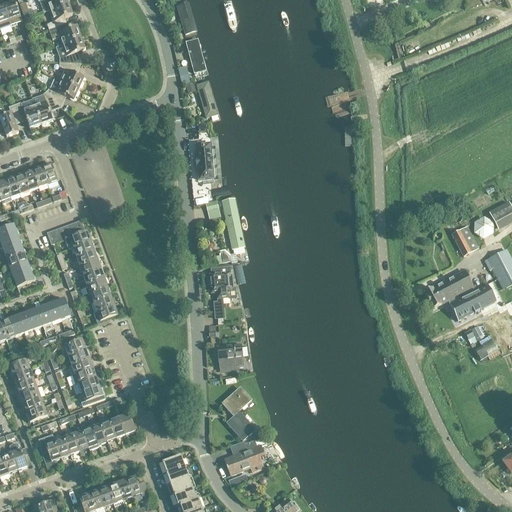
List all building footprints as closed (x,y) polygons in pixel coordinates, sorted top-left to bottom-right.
[(43,14),(49,12),(68,5),(66,0),(37,0),(38,2),(39,2),(43,14)] [(15,3),(3,7),(10,26),(22,22),(15,3)] [(198,35),(189,3),(176,7),(186,39),(198,35)] [(72,16),(68,5),(49,12),(53,23),(47,25),(49,31),(63,26),(61,20),(72,16)] [(0,29),(10,26),(3,7),(0,8),(0,29)] [(23,14),(25,20),(34,16),(32,10),(28,12),(23,14)] [(65,32),(63,26),(49,31),(51,37),(57,35),(62,46),(81,39),(76,28),(65,32)] [(81,39),(62,46),(55,48),(59,60),(59,64),(77,65),(73,55),(85,51),(81,39)] [(207,74),(198,39),(186,42),(195,77),(207,74)] [(72,74),(77,65),(59,64),(59,68),(65,71),(60,82),(78,91),(84,79),(72,74)] [(136,80),(134,75),(133,73),(128,75),(131,82),(136,80)] [(46,93),(58,106),(62,97),(73,102),(78,91),(60,82),(54,79),(50,90),(46,93)] [(219,115),(209,82),(196,85),(205,119),(219,115)] [(45,102),(34,106),(41,125),(52,121),(48,110),(58,106),(46,93),(43,96),(45,102)] [(20,104),(14,106),(19,120),(25,118),(29,130),(41,125),(34,106),(32,101),(20,105),(20,104)] [(0,135),(4,134),(6,138),(18,134),(14,122),(19,120),(14,106),(8,108),(11,115),(6,117),(5,115),(0,114),(0,135)] [(199,181),(213,180),(210,145),(196,146),(199,181)] [(41,167),(41,168),(48,186),(57,182),(50,164),(41,167)] [(48,186),(41,168),(32,172),(38,189),(48,186)] [(31,171),(23,174),(29,192),(38,189),(32,172),(31,172),(31,171)] [(29,192),(23,174),(14,177),(20,196),(29,192)] [(4,181),(5,182),(11,199),(20,196),(14,177),(4,181)] [(11,199),(5,182),(0,183),(0,196),(2,203),(11,199)] [(246,248),(236,200),(221,203),(231,251),(246,248)] [(216,202),(205,205),(208,213),(218,210),(216,202)] [(511,220),(511,208),(509,203),(489,214),(497,229),(511,220)] [(494,236),(491,218),(474,221),(477,239),(494,236)] [(80,222),(75,224),(79,236),(84,234),(80,222)] [(75,224),(69,226),(73,238),(79,236),(75,224)] [(0,242),(17,236),(14,226),(0,231),(0,242)] [(69,226),(64,228),(68,239),(73,238),(69,226)] [(467,227),(452,235),(463,257),(478,249),(467,227)] [(64,228),(58,230),(63,242),(64,241),(68,239),(64,228)] [(57,244),(63,242),(58,230),(53,232),(57,244)] [(52,246),(57,244),(53,232),(47,234),(52,246)] [(73,238),(68,239),(64,241),(67,250),(70,249),(91,241),(88,232),(84,234),(79,236),(73,238)] [(21,245),(17,236),(0,242),(0,243),(3,251),(21,245)] [(94,251),(94,252),(95,251),(91,241),(70,249),(72,255),(75,254),(76,258),(94,251)] [(21,245),(3,251),(6,261),(24,254),(21,245)] [(511,258),(507,250),(488,260),(504,290),(511,285),(511,258)] [(97,260),(94,252),(94,251),(76,258),(80,267),(97,260)] [(27,263),(24,254),(6,261),(10,270),(27,263)] [(82,272),(83,276),(101,270),(97,260),(80,267),(77,269),(79,273),(82,272)] [(31,273),(27,263),(10,270),(13,279),(31,273)] [(228,269),(228,265),(212,268),(212,271),(211,271),(212,276),(210,276),(211,294),(217,293),(218,303),(214,303),(216,319),(223,319),(221,299),(229,298),(228,290),(233,289),(232,275),(230,276),(229,269),(228,269)] [(83,276),(86,285),(104,279),(101,270),(83,276)] [(433,310),(448,302),(456,298),(473,289),(464,272),(424,293),(433,310)] [(34,282),(31,273),(13,279),(17,289),(34,282)] [(104,279),(86,285),(84,286),(85,291),(88,290),(90,294),(108,288),(105,278),(104,279)] [(456,298),(448,303),(450,306),(449,306),(458,322),(474,314),(475,315),(475,314),(480,312),(481,312),(480,311),(496,303),(487,286),(458,302),(456,298)] [(108,288),(90,294),(93,304),(111,297),(112,297),(108,288)] [(111,297),(93,304),(97,313),(114,306),(115,306),(112,297),(111,298),(111,297)] [(54,303),(61,322),(70,318),(64,300),(54,303)] [(45,307),(52,325),(61,322),(54,303),(45,307)] [(114,306),(97,313),(100,323),(118,316),(117,316),(118,315),(115,307),(114,307),(114,306)] [(36,310),(43,328),(44,333),(53,329),(52,325),(45,307),(36,310)] [(27,314),(33,332),(43,328),(36,310),(27,314)] [(18,317),(24,335),(33,332),(27,314),(18,317)] [(8,320),(15,338),(24,335),(18,317),(8,320)] [(0,323),(0,326),(6,342),(15,338),(8,320),(0,323)] [(470,331),(465,334),(468,341),(474,338),(470,331)] [(497,350),(491,340),(473,351),(479,361),(497,350)] [(68,357),(86,350),(82,341),(64,347),(68,357)] [(243,368),(240,346),(219,349),(221,370),(233,369),(233,371),(238,370),(238,368),(243,368)] [(86,352),(86,350),(68,357),(71,366),(89,359),(90,359),(87,352),(86,352)] [(91,365),(89,359),(71,366),(74,375),(93,368),(92,365),(91,365)] [(12,377),(30,371),(27,361),(9,368),(8,369),(11,377),(12,377)] [(93,368),(74,375),(78,384),(97,377),(93,368)] [(34,380),(30,371),(12,377),(11,378),(13,381),(14,380),(16,386),(34,380)] [(100,386),(97,377),(78,384),(81,393),(99,387),(99,386),(100,386)] [(19,396),(37,389),(34,380),(16,386),(16,387),(15,387),(16,390),(17,390),(19,396)] [(99,387),(81,393),(85,403),(103,396),(103,395),(102,392),(101,393),(99,387)] [(40,398),(37,389),(19,396),(18,396),(22,405),(23,405),(40,398)] [(223,405),(234,417),(239,413),(238,413),(251,402),(240,390),(223,405)] [(26,414),(44,407),(40,398),(23,405),(22,406),(23,408),(24,408),(26,414)] [(48,417),(44,407),(26,414),(25,414),(28,423),(29,423),(30,423),(48,417)] [(254,431),(239,413),(234,417),(235,418),(228,424),(243,441),(254,431)] [(128,415),(119,419),(125,436),(126,436),(126,437),(129,436),(129,435),(135,433),(128,415)] [(120,440),(119,438),(125,436),(119,419),(110,422),(116,439),(117,441),(120,440)] [(116,439),(110,422),(101,425),(107,443),(108,444),(111,443),(110,442),(116,439)] [(107,443),(101,425),(91,429),(98,446),(99,448),(102,446),(101,445),(107,443)] [(98,446),(91,429),(82,432),(89,450),(89,449),(89,451),(92,450),(92,448),(98,446)] [(83,453),(83,452),(89,450),(82,432),(73,435),(79,453),(80,453),(80,454),(83,453)] [(73,455),(79,453),(73,435),(64,439),(70,456),(71,457),(74,456),(73,455)] [(61,460),(55,442),(53,438),(46,440),(45,439),(39,441),(41,447),(40,448),(47,467),(56,464),(55,462),(61,460)] [(64,439),(55,442),(61,460),(61,461),(65,460),(64,458),(70,456),(64,439)] [(231,448),(235,458),(257,449),(255,443),(246,446),(244,443),(231,448)] [(9,447),(11,451),(18,471),(19,472),(22,471),(21,470),(28,468),(24,457),(27,455),(24,449),(17,451),(17,450),(19,448),(18,444),(13,445),(9,447)] [(257,449),(235,458),(224,461),(230,477),(250,469),(252,474),(263,470),(261,465),(262,465),(259,459),(264,457),(261,448),(257,449)] [(12,473),(18,471),(11,451),(2,454),(3,457),(2,457),(9,475),(12,474),(12,473)] [(9,475),(2,457),(0,457),(0,478),(0,479),(9,476),(9,475)] [(166,475),(184,468),(180,457),(162,464),(166,475)] [(170,485),(188,478),(184,468),(166,475),(170,485)] [(247,475),(229,481),(232,488),(249,483),(247,475)] [(143,483),(137,485),(134,477),(125,480),(131,499),(143,495),(144,497),(148,495),(143,483)] [(188,478),(170,485),(174,496),(192,489),(188,478)] [(131,499),(125,480),(115,483),(122,502),(131,499)] [(122,502),(115,483),(112,485),(113,485),(107,488),(113,505),(122,502)] [(97,491),(104,509),(113,505),(107,488),(106,488),(106,487),(103,488),(104,489),(97,491)] [(192,489),(174,496),(178,507),(179,506),(196,500),(192,489)] [(94,491),(94,492),(88,494),(94,511),(95,511),(104,509),(97,491),(97,490),(94,491)] [(85,495),(85,496),(79,498),(84,511),(94,511),(88,494),(85,495)] [(35,511),(55,511),(57,511),(52,497),(42,501),(42,500),(40,501),(40,502),(32,504),(35,511)] [(196,500),(179,506),(181,511),(195,511),(202,509),(198,499),(196,500)] [(294,511),(287,502),(273,511),(294,511)]
